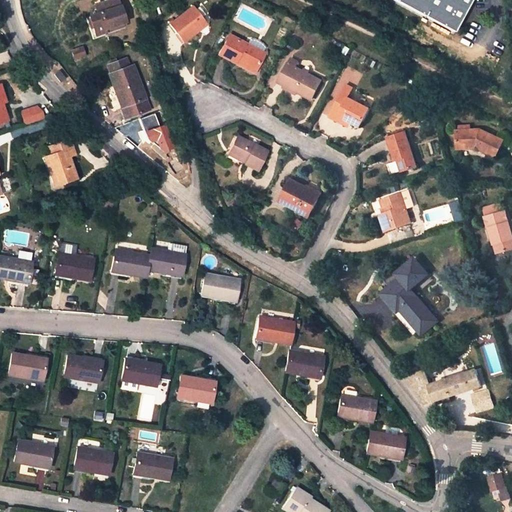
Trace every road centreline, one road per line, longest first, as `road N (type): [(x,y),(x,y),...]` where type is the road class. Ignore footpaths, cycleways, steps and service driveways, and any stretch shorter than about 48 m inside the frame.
road 1 (residential): [(442,450),(335,306),(238,244),(123,149),(42,63),(4,0)]
road 2 (residential): [(0,315),(179,330),(219,342),(287,414)]
road 3 (track): [(137,0),(193,167),(189,205)]
